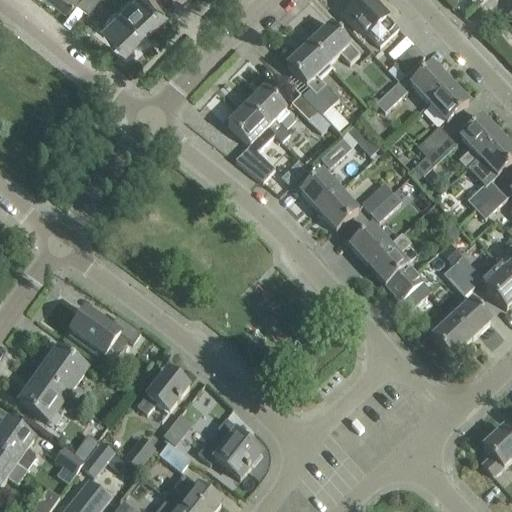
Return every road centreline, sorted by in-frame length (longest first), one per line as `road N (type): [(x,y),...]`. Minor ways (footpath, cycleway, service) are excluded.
road 1 (residential): [(394,359),(255,207),(152,122)]
road 2 (residential): [(305,453),(184,337),(61,243)]
road 3 (residential): [(152,122),(0,0)]
road 4 (residential): [(152,122),(269,0)]
road 5 (residential): [(61,243),(152,122)]
road 6 (unclassified): [(511,100),(417,0)]
road 7 (residential): [(305,453),(394,359)]
